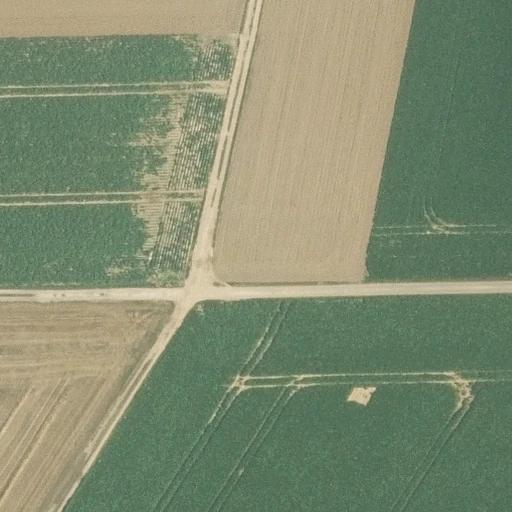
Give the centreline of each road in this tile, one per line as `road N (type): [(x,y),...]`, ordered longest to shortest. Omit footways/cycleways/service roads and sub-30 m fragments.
road 1 (track): [(511,291),(191,299),(55,511)]
road 2 (track): [(252,0),(191,299),(0,302)]
